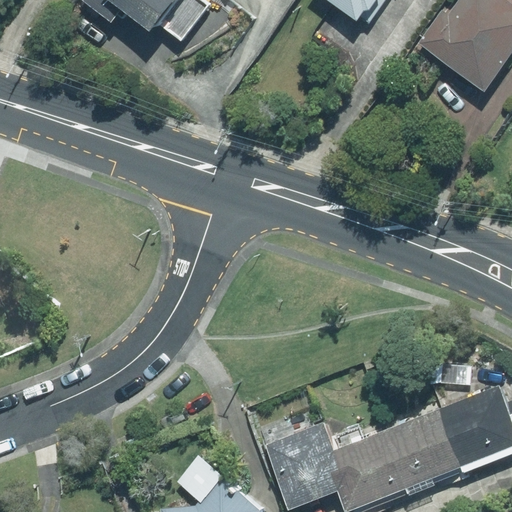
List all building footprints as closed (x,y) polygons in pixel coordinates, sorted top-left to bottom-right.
[(92,0),(117,19),(129,3),(160,27),(181,0),(92,0)] [(341,0),(365,17),(376,0),(341,0)] [(422,42),(491,89),(511,58),(511,0),(462,0),(453,13),(446,7),(422,42)] [(344,485),(352,506),(511,443),(511,405),(503,382),(339,446),(329,420),(272,442),(296,504),(344,485)] [(260,511),(265,506),(224,473),(200,503),(165,506),(165,511),(260,511)]
